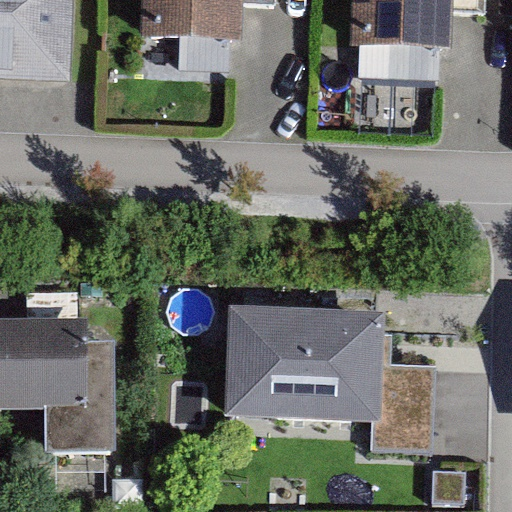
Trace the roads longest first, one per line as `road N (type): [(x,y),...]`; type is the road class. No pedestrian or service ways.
road 1 (residential): [(0,159),(504,174)]
road 2 (residential): [(504,174),(506,511)]
